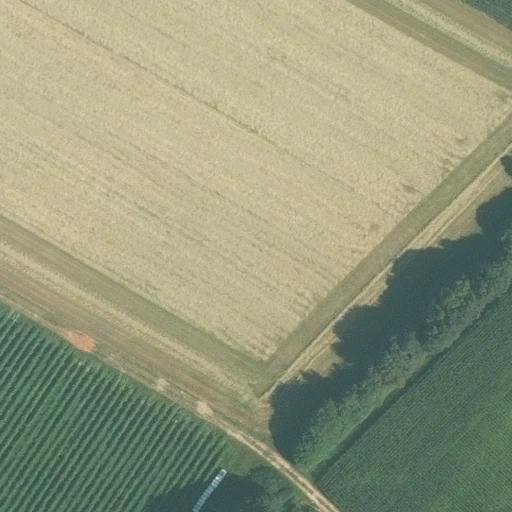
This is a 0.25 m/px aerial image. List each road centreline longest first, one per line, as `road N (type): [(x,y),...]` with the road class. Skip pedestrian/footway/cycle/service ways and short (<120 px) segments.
road 1 (track): [(511,219),(226,511)]
road 2 (track): [(326,511),(271,463),(0,304)]
road 3 (track): [(296,511),(511,300)]
